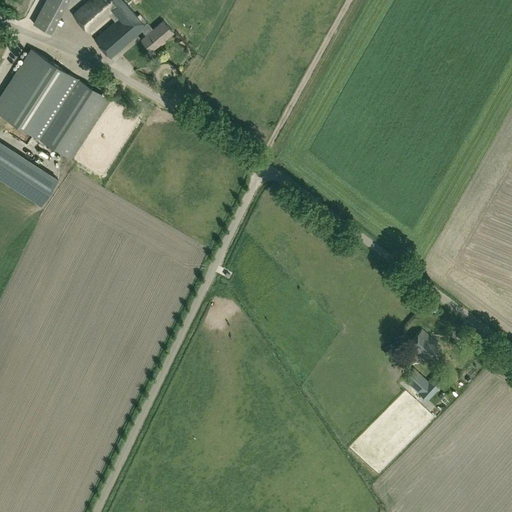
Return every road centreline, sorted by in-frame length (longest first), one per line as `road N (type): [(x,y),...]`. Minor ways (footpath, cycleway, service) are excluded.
road 1 (unclassified): [(98,511),(262,167)]
road 2 (unclassified): [(511,347),(262,167)]
road 3 (unclassified): [(262,167),(127,80),(0,24)]
